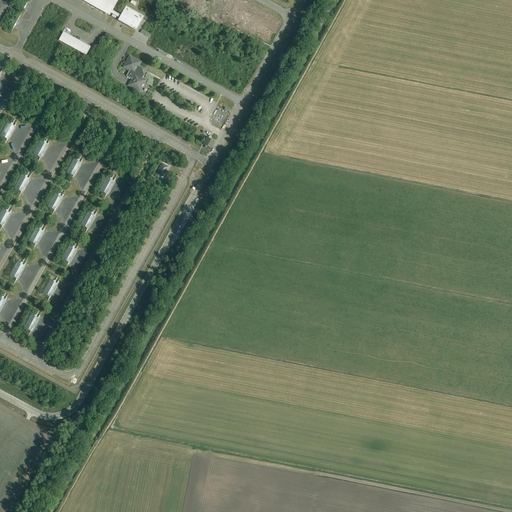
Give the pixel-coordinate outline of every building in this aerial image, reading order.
[(109,16),(111,14),(112,11),(114,8),(117,10),(118,7),(115,5),(118,0),(81,0),(83,1),(87,3),(87,4),(91,5),(92,6),(95,8),(96,9),(100,10),(101,11),(104,13),(109,16)] [(117,17),(119,18),(118,21),(119,21),(122,23),(124,24),(136,31),(138,27),(140,23),(144,17),(126,7),(121,16),(112,11),(111,14),(112,14),(113,15),(112,17),(111,17),(115,19),(116,20),(116,19),(117,17)] [(90,48),(63,33),(58,41),(85,56),(90,48)] [(141,62),(129,55),(122,68),(128,72),(126,77),(131,79),(127,86),(139,93),(146,80),(142,78),(143,76),(141,68),(139,67),(141,62)] [(13,127),(7,123),(0,135),(0,136),(6,140),(13,127)] [(211,149),(215,142),(208,138),(204,145),(211,149)] [(46,145),(40,141),(33,154),(39,158),(46,145)] [(80,163),(73,160),(66,173),(73,176),(80,163)] [(162,180),(169,167),(162,163),(155,176),(162,180)] [(28,179),(21,176),(14,188),(20,192),(28,179)] [(114,182),(108,179),(101,192),(107,195),(114,182)] [(61,198),(54,194),(47,207),(54,211),(61,198)] [(9,213),(2,210),(0,213),(0,225),(2,226),(9,213)] [(96,217),(89,213),(82,226),(89,230),(96,217)] [(42,232),(36,228),(29,241),(35,245),(42,232)] [(77,251),(70,247),(63,260),(70,264),(77,251)] [(23,267),(16,263),(9,276),(16,280),(23,267)] [(58,286),(51,282),(44,295),(51,298),(58,286)] [(39,320),(32,316),(25,329),(32,333),(39,320)]
